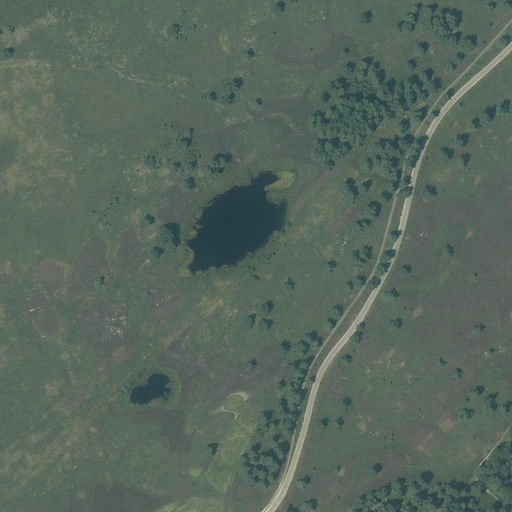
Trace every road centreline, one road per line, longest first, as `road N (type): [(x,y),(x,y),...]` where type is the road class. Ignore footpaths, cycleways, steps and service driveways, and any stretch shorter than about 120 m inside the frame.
road 1 (tertiary): [(269,511),(286,484),(323,368),(388,268),(430,131),(511,44)]
road 2 (track): [(511,419),(472,480),(507,511)]
